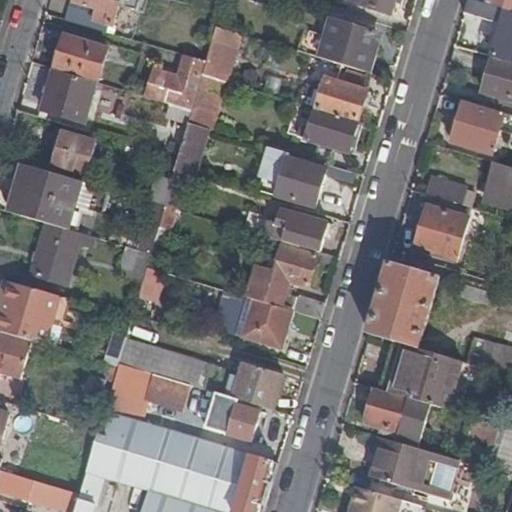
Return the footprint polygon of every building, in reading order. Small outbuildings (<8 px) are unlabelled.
[(71,5),(66,20),(111,34),(120,2),(120,0),(75,0),(74,5),(71,5)] [(221,14),(223,6),(201,0),(197,0),(195,6),(221,14)] [(397,0),(366,0),(364,7),(393,16),(397,0)] [(470,0),(468,0),(464,13),(504,25),(493,58),(511,63),(511,12),(507,11),(488,5),(470,0)] [(507,11),(511,12),(511,0),(489,0),(488,5),(507,11)] [(305,31),(299,52),(367,72),(378,35),(332,20),(327,37),(305,31)] [(242,35),(217,28),(204,75),(226,82),(228,82),(242,35)] [(64,35),(54,69),(97,82),(107,47),(64,35)] [(193,109),(207,62),(186,56),(180,76),(156,70),(148,96),(172,102),(193,109)] [(511,63),(493,58),(483,92),(499,96),(498,101),(511,104),(511,63)] [(23,112),(45,119),(48,111),(86,122),(97,84),(56,72),(46,104),(27,98),(23,112)] [(226,82),(204,75),(189,124),(210,130),(213,131),(226,82)] [(316,108),(359,122),(369,91),(326,78),(316,108)] [(506,113),(464,101),(453,143),(494,155),(506,113)] [(190,120),(193,109),(172,102),(168,114),(190,120)] [(316,108),(299,103),(289,134),(350,151),(359,122),(316,108)] [(210,130),(189,124),(176,172),(188,177),(197,178),(210,130)] [(78,159),(91,163),(97,142),(63,132),(54,163),(75,169),(78,159)] [(359,174),(271,148),(262,176),(281,182),(277,195),(317,207),(327,175),(355,184),(359,174)] [(88,173),(91,163),(78,159),(75,169),(88,173)] [(85,182),(21,163),(6,211),(49,223),(71,229),(85,182)] [(511,167),(499,164),(488,202),(511,209),(511,167)] [(188,177),(176,172),(165,206),(178,210),(188,177)] [(165,206),(173,177),(155,173),(147,200),(165,206)] [(281,182),(262,176),(258,190),(277,195),(281,182)] [(435,179),(431,196),(464,206),(468,188),(435,179)] [(464,206),(431,196),(428,206),(423,204),(409,247),(457,262),(471,208),(464,206)] [(179,211),(165,206),(159,229),(173,232),(179,211)] [(287,229),(284,242),(320,252),(326,233),(311,229),(314,220),(282,210),(277,227),(287,229)] [(330,212),(329,217),(350,224),(352,218),(330,212)] [(71,229),(49,223),(34,274),(68,284),(80,241),(92,245),(95,236),(71,229)] [(277,227),(273,239),(284,242),(287,229),(277,227)] [(152,251),(167,254),(173,232),(159,229),(152,251)] [(143,281),(151,253),(128,246),(119,274),(143,281)] [(257,271),(248,299),(254,300),(282,309),(290,282),(310,287),(319,256),(283,246),(274,276),(257,271)] [(440,277),(391,262),(369,335),(393,342),(419,349),(440,277)] [(162,273),(147,269),(143,285),(157,289),(162,273)] [(0,322),(12,282),(5,280),(0,296),(0,322)] [(59,296),(12,282),(0,322),(0,330),(32,340),(45,344),(59,296)] [(511,298),(464,283),(460,295),(511,309),(511,298)] [(157,289),(143,285),(140,294),(154,298),(157,289)] [(226,294),(216,328),(240,335),(250,301),(226,294)] [(72,300),(59,296),(45,344),(58,348),(72,300)] [(295,312),(321,320),(326,305),(299,296),(295,312)] [(282,309),(254,300),(243,338),(283,350),(295,312),(282,309)] [(0,377),(1,373),(21,378),(32,340),(0,330),(0,377)] [(241,373),(127,339),(120,363),(156,375),(218,392),(239,399),(273,408),(283,375),(244,363),(241,373)] [(511,376),(511,349),(474,339),(467,363),(511,376)] [(449,410),(464,362),(419,349),(393,342),(380,390),(429,404),(449,410)] [(113,381),(118,365),(96,359),(92,375),(90,375),(84,395),(100,399),(106,379),(113,381)] [(156,375),(120,363),(106,412),(142,423),(156,375)] [(417,448),(429,404),(380,390),(376,388),(365,422),(387,429),(386,434),(397,437),(395,441),(417,448)] [(238,405),(239,399),(218,392),(207,429),(252,442),(261,412),(238,405)] [(0,411),(0,466),(2,459),(0,457),(0,451),(11,414),(0,411)] [(142,423),(106,412),(88,473),(99,477),(129,485),(146,424),(142,423)] [(511,428),(473,417),(468,435),(492,442),(486,468),(511,475),(511,428)] [(263,511),(278,463),(146,424),(129,485),(148,491),(220,511),(263,511)] [(376,452),(381,453),(384,438),(380,437),(376,452)] [(413,490),(425,451),(417,448),(395,441),(384,438),(381,453),(376,467),(373,479),(413,490)] [(330,463),(326,479),(335,481),(339,466),(330,463)] [(0,483),(21,490),(25,477),(2,471),(0,477),(0,483)] [(99,477),(88,473),(75,511),(93,511),(96,505),(91,504),(99,477)] [(57,498),(77,504),(80,493),(60,488),(57,498)] [(396,511),(400,500),(370,491),(359,488),(353,511),(396,511)] [(220,511),(148,491),(142,511),(220,511)]
